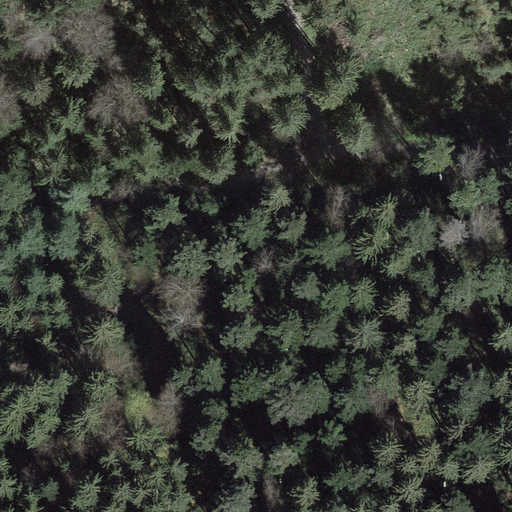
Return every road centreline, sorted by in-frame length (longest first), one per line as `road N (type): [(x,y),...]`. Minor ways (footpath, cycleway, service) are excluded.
road 1 (track): [(0,70),(119,158),(165,178),(226,180),(283,163),(320,137),(511,153)]
road 2 (track): [(283,163),(281,199),(51,365),(0,388)]
road 3 (track): [(284,0),(320,137)]
